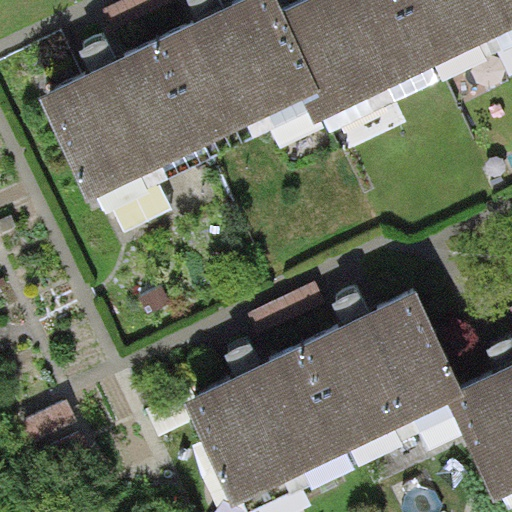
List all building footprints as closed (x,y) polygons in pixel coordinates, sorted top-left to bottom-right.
[(215,0),(150,31),(206,147),(315,95),(307,78),(320,71),(285,0),(215,0)] [(448,73),(412,0),(285,0),(320,71),(307,78),(315,95),(331,129),(448,73)] [(511,0),(412,0),(448,73),(511,42),(511,0)] [(206,147),(150,31),(39,84),(95,200),(206,147)] [(306,332),(361,451),(465,403),(451,375),(460,371),(418,281),(306,332)] [(361,451),(306,332),(192,385),(247,504),(361,451)] [(511,492),(511,346),(460,371),(451,375),(465,403),(507,495),(511,492)]
